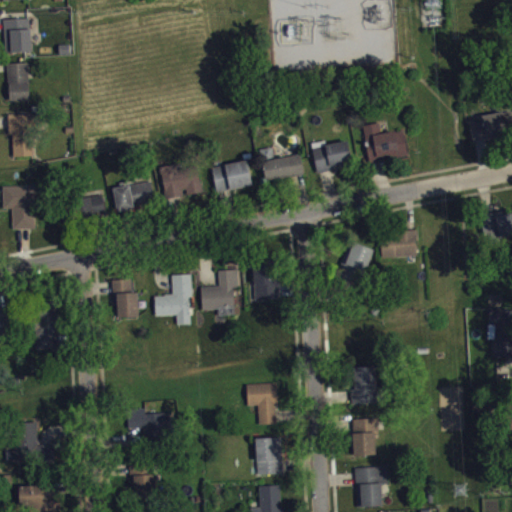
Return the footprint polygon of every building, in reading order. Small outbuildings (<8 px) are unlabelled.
[(3,18),(5,52),(30,50),(28,16),(3,18)] [(6,62),(7,81),(8,82),(9,99),(29,98),(27,61),(6,62)] [(7,112),(7,133),(11,133),(13,153),(33,153),(31,111),(7,112)] [(470,127),(475,148),(510,140),(505,119),(470,127)] [(366,131),(370,166),(409,161),(406,136),(383,139),(382,129),(366,131)] [(318,179),(354,173),(351,147),(327,150),(327,147),(314,149),(318,179)] [(269,187),(307,180),(303,160),(265,167),(269,187)] [(219,199),(255,192),(250,166),(214,173),(219,199)] [(164,172),(166,204),(204,201),(202,173),(179,175),(179,170),(164,172)] [(115,195),(119,216),(157,209),(153,187),(115,195)] [(5,192),(5,214),(15,214),(15,235),(38,235),(37,191),(5,192)] [(82,205),(85,222),(107,218),(104,201),(82,205)] [(489,243),(511,241),(511,220),(488,222),(489,243)] [(385,263),(419,262),(418,236),(384,237),(385,263)] [(375,254),(350,248),(342,278),(367,285),(375,254)] [(256,267),(257,306),(281,305),(280,266),(256,267)] [(221,276),(221,292),(204,293),(204,316),(237,315),(236,294),(240,294),(240,276),(221,276)] [(158,323),(179,322),(179,331),(193,330),(191,303),(195,303),(194,280),(174,281),(175,301),(157,301),(158,323)] [(117,324),(141,323),(140,298),(134,298),(134,285),(116,286),(117,324)] [(58,307),(37,308),(38,355),(64,355),(62,320),(58,320),(58,307)] [(0,314),(0,340),(19,337),(14,312),(0,314)] [(493,363),(511,363),(511,315),(491,315),(490,346),(494,346),(493,363)] [(354,410),(383,409),(382,384),(379,384),(379,373),(353,373),(354,410)] [(250,412),(261,411),(261,431),(280,430),(278,389),(249,390),(250,412)] [(130,435),(147,434),(147,444),(169,443),(168,419),(147,420),(147,415),(129,415),(130,435)] [(355,425),(355,462),(379,461),(378,424),(355,425)] [(57,450),(40,450),(39,429),(18,429),(18,457),(9,457),(9,467),(57,466),(57,450)] [(260,481),(285,480),(283,443),(258,444),(260,481)] [(131,466),(131,479),(151,479),(151,467),(131,466)] [(358,474),(359,511),(384,511),(384,490),(390,490),(390,473),(358,474)] [(136,481),(137,501),(160,500),(159,481),(136,481)] [(22,511),(37,511),(36,511),(59,511),(60,507),(45,507),(45,491),(21,492),(22,511)] [(261,492),(261,511),(284,511),(284,491),(261,492)]
